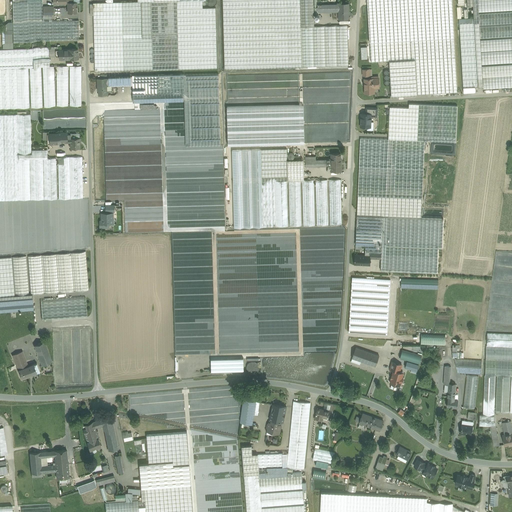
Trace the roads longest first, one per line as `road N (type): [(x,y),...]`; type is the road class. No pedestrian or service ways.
road 1 (unclassified): [(85,0),(96,393)]
road 2 (unclassified): [(354,102),(342,329),(330,394)]
road 3 (track): [(217,355),(301,353),(297,231),(214,233)]
road 4 (track): [(89,107),(161,105),(166,229),(214,233)]
road 5 (tertiary): [(96,393),(241,380),(330,394)]
road 6 (unclassified): [(354,102),(511,93)]
road 7 (track): [(214,233),(217,355)]
